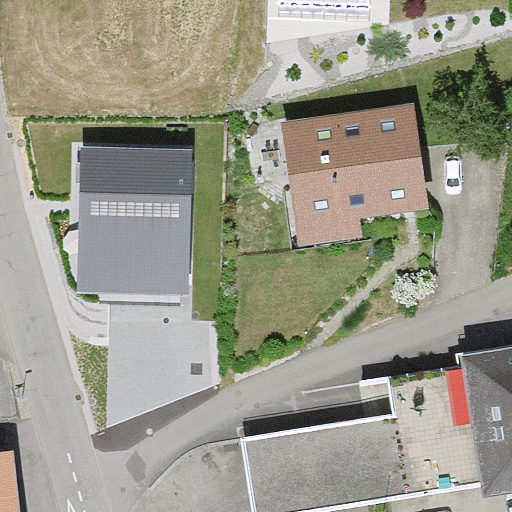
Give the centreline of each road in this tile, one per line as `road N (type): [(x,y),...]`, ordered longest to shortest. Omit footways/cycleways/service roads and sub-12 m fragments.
road 1 (residential): [(84,480),(288,389),(511,322)]
road 2 (residential): [(0,204),(84,480)]
